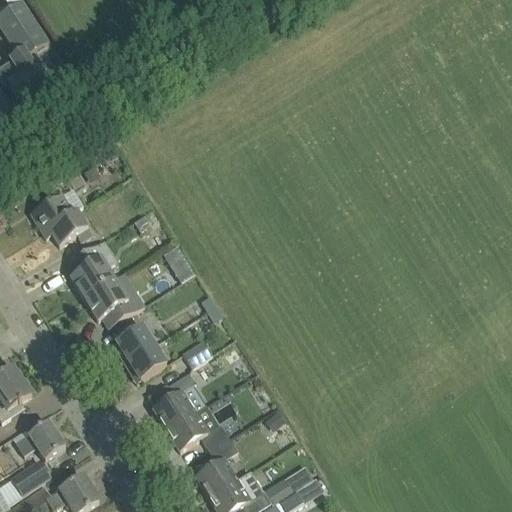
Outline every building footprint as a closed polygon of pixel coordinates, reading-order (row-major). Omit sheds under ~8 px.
[(16,0),(2,0),(11,13),(21,7),(16,0)] [(0,80),(6,91),(10,89),(13,94),(24,111),(51,93),(40,76),(36,70),(34,70),(28,61),(48,47),(46,44),(29,17),(22,6),(5,18),(15,33),(5,39),(18,59),(0,70),(0,80)] [(31,219),(43,237),(74,217),(58,193),(47,200),(51,206),(31,219)] [(43,237),(47,243),(53,239),(60,251),(77,240),(81,246),(92,239),(77,215),(74,217),(43,237)] [(145,220),(134,227),(142,238),(152,231),(145,220)] [(86,257),(69,268),(70,269),(78,264),(84,273),(75,279),(71,281),(85,303),(116,284),(108,272),(117,266),(104,246),(86,257)] [(177,252),(164,260),(170,270),(183,261),(177,252)] [(85,303),(98,326),(109,319),(115,329),(109,332),(109,333),(145,311),(124,278),(116,284),(85,303)] [(210,301),(202,306),(208,317),(217,311),(210,301)] [(217,311),(208,317),(215,326),(223,321),(217,311)] [(118,356),(125,369),(155,350),(143,331),(117,347),(121,354),(118,356)] [(222,368),(244,355),(238,345),(216,358),(222,368)] [(212,359),(203,346),(184,359),(192,372),(212,359)] [(125,369),(133,381),(136,378),(141,386),(167,369),(155,350),(125,369)] [(32,400),(14,373),(0,381),(0,423),(3,428),(25,413),(21,407),(32,400)] [(154,414),(167,435),(195,418),(182,399),(197,390),(189,378),(169,391),(175,401),(154,414)] [(210,456),(230,443),(221,430),(207,438),(195,418),(167,435),(180,456),(201,443),(210,456)] [(16,449),(24,462),(37,454),(45,466),(66,452),(49,427),(33,438),(16,449)] [(210,456),(218,469),(197,482),(210,503),(240,484),(226,463),(238,456),(230,443),(210,456)] [(40,464),(11,484),(24,502),(53,483),(40,464)] [(240,484),(210,503),(215,511),(241,511),(248,508),(251,511),(263,511),(271,507),(273,510),(283,504),(283,505),(294,499),(285,484),(284,483),(274,490),(264,496),(251,477),(240,484)] [(51,511),(61,511),(69,508),(71,511),(89,511),(99,506),(84,481),(52,500),(46,504),(51,511)] [(317,484),(297,496),(305,508),(324,496),(317,484)] [(52,500),(46,490),(10,511),(51,511),(46,504),(52,500)] [(0,511),(10,511),(0,495),(0,511)] [(283,504),(273,510),(273,511),(275,510),(276,511),(298,511),(305,508),(297,496),(294,499),(283,505),(283,504)]
